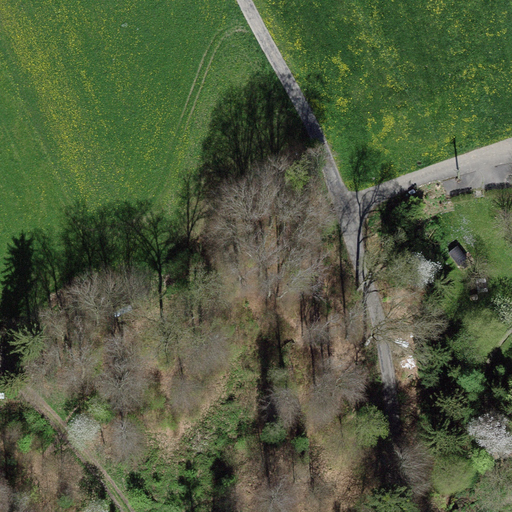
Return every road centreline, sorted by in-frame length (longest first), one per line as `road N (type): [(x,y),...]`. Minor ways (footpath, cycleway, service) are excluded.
road 1 (unclassified): [(244,0),(344,211),(376,372),(389,511)]
road 2 (track): [(511,156),(344,211)]
road 3 (track): [(161,511),(167,425),(160,355)]
